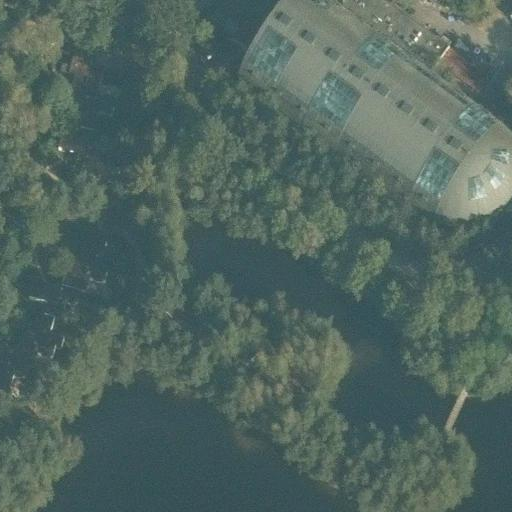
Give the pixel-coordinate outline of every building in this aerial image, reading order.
[(3,0),(1,8),(13,11),(16,0),(3,0)] [(439,49),(371,0),(336,0),(331,8),(319,0),(298,0),(288,15),(268,0),(223,0),(223,1),(206,24),(254,61),(237,86),(431,230),(447,237),(474,237),(497,226),(511,209),(511,144),(499,130),(504,123),(491,113),(486,121),(470,108),(475,101),(452,83),(446,92),(430,80),(436,71),(476,100),(486,85),(459,64),(466,55),(456,48),(450,57),(446,54),(450,49),(442,44),(439,49)] [(443,0),(433,0),(429,7),(438,14),(446,2),(443,0)] [(61,140),(58,153),(77,157),(75,165),(91,169),(88,182),(99,184),(95,200),(104,202),(106,193),(125,197),(128,185),(117,182),(121,163),(94,157),(99,137),(93,135),(97,117),(110,120),(114,104),(96,99),(103,72),(85,67),(88,55),(74,51),(69,70),(61,68),(59,77),(73,80),(69,100),(72,101),(71,109),(85,112),(80,133),(82,133),(79,144),(61,140)] [(0,395),(7,398),(12,380),(23,383),(27,370),(32,372),(36,357),(52,361),(55,350),(57,351),(60,341),(48,338),(53,322),(59,324),(64,306),(76,309),(79,296),(84,297),(88,283),(104,287),(107,275),(112,277),(115,267),(101,263),(105,247),(90,243),(87,252),(81,250),(78,262),(73,261),(69,278),(64,277),(63,282),(55,280),(51,294),(31,289),(28,302),(46,307),(44,315),(38,314),(35,325),(29,324),(26,337),(21,336),(17,352),(12,351),(10,356),(3,354),(0,365),(0,395)] [(256,353),(232,377),(239,384),(263,360),(256,353)]
